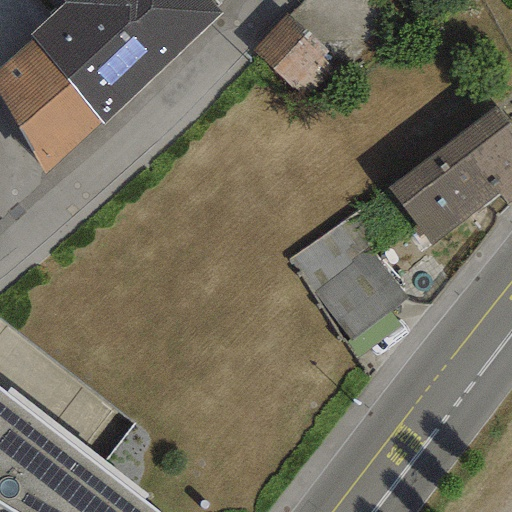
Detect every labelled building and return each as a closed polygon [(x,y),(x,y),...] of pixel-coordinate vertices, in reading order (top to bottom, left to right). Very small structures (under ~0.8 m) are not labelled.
[(59,0),(63,3),(25,37),(29,41),(100,121),(100,122),(223,14),(211,0),(59,0)] [(254,55),(293,98),(330,64),(290,21),(254,55)] [(100,121),(29,41),(0,67),(0,100),(42,175),(100,121)] [(511,133),(493,108),(388,188),(432,245),(498,195),(507,206),(511,202),(511,133)] [(346,219),(286,262),(344,343),(404,300),(346,219)] [(150,511),(0,392),(0,506),(7,511),(150,511)]
